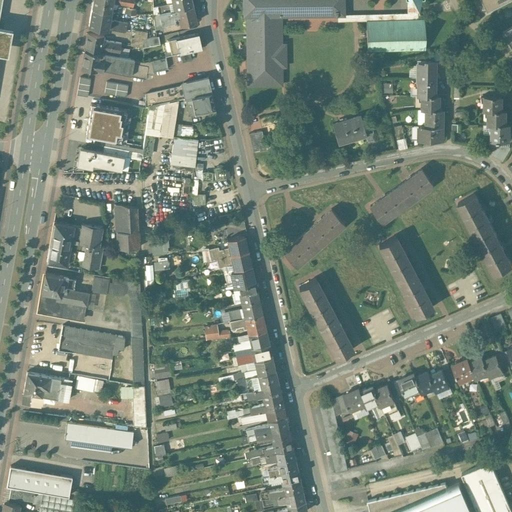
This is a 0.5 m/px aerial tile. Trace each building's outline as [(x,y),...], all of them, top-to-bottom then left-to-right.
[(0,0),(0,52),(8,54),(12,27),(3,26),(0,25),(0,11),(1,0),(0,0)] [(112,0),(93,0),(92,7),(111,10),(112,2),(112,0)] [(174,0),(175,1),(173,2),(175,9),(177,9),(192,5),(190,0),(174,0)] [(334,0),(243,0),(244,15),(280,14),(334,14),(334,0)] [(380,13),(367,14),(368,20),(366,20),(367,51),(425,49),(424,18),(423,19),(418,19),(417,0),(406,0),(407,12),(380,13)] [(511,0),(482,0),(488,11),(509,0),(511,0),(511,26),(502,32),(511,48),(511,47),(511,0)] [(168,3),(153,6),(154,14),(159,13),(175,9),(173,2),(168,3)] [(192,5),(177,9),(179,15),(181,24),(196,21),(192,5)] [(111,10),(92,7),(89,25),(107,28),(109,19),(111,10)] [(175,9),(159,13),(161,23),(164,22),(175,20),(174,17),(175,17),(175,16),(179,15),(177,9),(175,9)] [(159,13),(154,14),(155,29),(165,26),(164,22),(161,23),(159,13)] [(280,14),(246,15),(246,84),(281,84),(281,66),(284,66),(284,49),(281,49),(280,14)] [(120,21),(109,19),(107,28),(118,30),(120,21)] [(103,35),(88,32),(85,49),(100,52),(102,39),(103,35)] [(195,33),(168,39),(171,54),(198,48),(195,33)] [(158,35),(143,39),(143,47),(160,44),(158,35)] [(121,43),(102,39),(100,52),(119,55),(120,49),(121,43)] [(127,62),(99,57),(100,52),(85,49),(81,66),(125,74),(127,62)] [(119,55),(100,52),(99,57),(127,62),(127,61),(128,57),(124,56),(119,55)] [(153,69),(151,59),(144,60),(144,62),(150,63),(149,70),(153,69)] [(144,62),(127,61),(127,62),(125,74),(147,78),(149,70),(146,70),(144,62)] [(418,81),(435,81),(435,61),(427,61),(427,63),(418,63),(418,81)] [(435,81),(418,81),(417,95),(421,95),(435,95),(435,81)] [(384,82),(384,92),(393,92),(392,82),(384,82)] [(211,91),(186,97),(190,114),(215,109),(211,91)] [(435,95),(421,95),(421,109),(425,109),(438,109),(438,95),(435,95)] [(502,96),(484,96),(484,110),(488,110),(501,110),(502,96)] [(186,97),(169,101),(171,108),(173,118),(190,114),(186,97)] [(169,101),(149,105),(147,120),(146,123),(160,126),(164,110),(171,108),(169,101)] [(126,110),(91,104),(86,135),(120,141),(126,110)] [(438,109),(425,109),(425,125),(441,125),(442,125),(442,109),(438,109)] [(501,110),(488,110),(488,124),(492,124),(506,124),(506,110),(501,110)] [(360,115),(343,121),(342,120),(339,121),(339,122),(333,124),(338,143),(339,142),(338,142),(364,134),(364,135),(366,135),(364,130),(360,115)] [(193,133),(193,124),(175,123),(175,132),(193,133)] [(506,124),(492,124),(492,140),(497,140),(497,141),(500,141),(500,140),(509,140),(509,124),(506,124)] [(401,125),(393,126),(396,140),(404,138),(401,125)] [(425,125),(420,125),(420,139),(430,139),(430,138),(441,138),(441,125),(425,125)] [(372,128),(364,130),(366,135),(367,141),(375,139),(372,128)] [(262,131),(249,134),(253,151),(259,150),(258,144),(264,143),(262,131)] [(195,166),(198,137),(172,135),(170,163),(195,166)] [(128,149),(104,145),(103,151),(124,155),(123,156),(127,157),(128,149)] [(103,151),(80,146),(76,164),(92,167),(92,163),(121,169),(123,156),(124,155),(103,151)] [(202,179),(229,178),(229,164),(213,165),(213,170),(202,170),(202,179)] [(421,168),(396,187),(407,203),(413,198),(412,197),(424,188),(426,190),(433,184),(421,168)] [(396,187),(370,206),(381,222),(389,216),(387,214),(399,206),(400,208),(407,203),(396,187)] [(476,193),(459,202),(477,237),(494,228),(491,221),(488,223),(484,215),(486,213),(484,208),(481,209),(477,202),(480,201),(476,193)] [(136,206),(120,204),(121,213),(122,230),(117,231),(117,247),(138,247),(136,206)] [(332,208),(307,229),(321,244),(327,239),(325,237),(337,227),(339,229),(345,223),(332,208)] [(73,224),(53,220),(49,245),(69,248),(69,245),(73,224)] [(101,227),(81,223),(81,225),(73,224),(69,245),(77,246),(77,249),(84,250),(81,263),(98,266),(100,255),(101,255),(103,246),(98,246),(101,227)] [(494,228),(477,237),(496,272),(511,263),(511,261),(509,255),(506,257),(503,250),(505,249),(502,243),(500,245),(496,237),(498,236),(494,228)] [(307,229),(283,250),(296,265),(303,259),(302,258),(313,248),(315,249),(321,244),(307,229)] [(243,235),(228,238),(230,248),(231,254),(247,251),(243,235)] [(396,235),(379,244),(398,279),(415,270),(411,263),(408,264),(404,257),(407,255),(404,250),(402,252),(398,244),(400,243),(396,235)] [(152,253),(168,253),(169,237),(153,237),(152,253)] [(69,248),(49,245),(46,260),(66,264),(69,248)] [(215,246),(209,247),(211,255),(203,256),(203,259),(212,259),(217,257),(215,250),(216,250),(215,246)] [(216,250),(215,250),(217,257),(231,254),(230,248),(227,249),(227,247),(216,250)] [(247,251),(231,254),(233,261),(235,270),(250,266),(247,251)] [(231,254),(217,257),(219,266),(231,263),(230,261),(233,261),(231,254)] [(170,268),(169,256),(152,256),(153,269),(170,268)] [(250,266),(235,270),(238,285),(254,282),(250,266)] [(419,278),(415,270),(398,279),(416,314),(433,305),(429,298),(427,299),(423,292),(426,291),(423,285),(420,286),(416,279),(419,278)] [(63,274),(44,271),(41,291),(58,294),(60,294),(61,286),(65,287),(67,275),(63,275),(63,274)] [(322,294),(318,286),(320,285),(316,277),(299,286),(317,321),(335,312),(331,305),(329,306),(325,299),(327,298),(324,293),(322,294)] [(190,294),(189,278),(174,279),(175,295),(190,294)] [(139,282),(128,280),(127,285),(107,282),(105,293),(111,294),(118,295),(123,294),(125,292),(128,296),(129,311),(131,335),(142,337),(139,282)] [(238,285),(238,287),(241,301),(257,298),(254,282),(238,285)] [(238,285),(219,290),(221,296),(236,292),(235,288),(238,287),(238,285)] [(65,287),(61,286),(60,294),(58,294),(57,298),(64,299),(85,303),(87,291),(65,287)] [(58,294),(41,291),(37,309),(61,314),(64,299),(57,298),(58,294)] [(257,298),(241,301),(245,317),(261,313),(257,298)] [(85,303),(64,299),(61,314),(83,318),(85,303)] [(335,312),(317,321),(336,357),(353,348),(349,340),(347,341),(343,334),(345,333),(343,328),(341,329),(337,322),(339,321),(335,312)] [(501,312),(492,316),(496,325),(505,320),(501,312)] [(261,313),(245,317),(249,332),(265,329),(261,313)] [(245,317),(229,320),(230,328),(233,330),(235,330),(236,327),(243,326),(243,329),(247,328),(248,332),(249,332),(245,317)] [(204,324),(204,338),(230,337),(230,327),(217,328),(217,323),(204,324)] [(74,327),(62,325),(62,324),(58,349),(70,351),(72,338),(74,327)] [(116,334),(74,327),(72,338),(114,346),(116,335),(116,334)] [(249,332),(250,340),(252,346),(268,343),(265,329),(249,332)] [(124,336),(116,335),(114,346),(113,353),(117,353),(118,348),(123,349),(124,336)] [(114,346),(72,338),(70,350),(112,357),(113,353),(114,346)] [(268,343),(252,346),(253,352),(255,360),(271,356),(268,343)] [(503,352),(497,354),(502,367),(508,364),(503,352)] [(497,354),(483,360),(489,372),(490,376),(503,370),(502,367),(497,354)] [(271,356),(255,360),(256,367),(258,373),(274,370),(271,356)] [(482,356),(469,361),(474,374),(476,378),(489,372),(483,360),(482,356)] [(468,357),(453,364),(457,373),(456,373),(457,375),(458,375),(460,380),(474,374),(469,361),(468,357)] [(156,376),(168,374),(166,367),(154,369),(156,376)] [(256,367),(247,369),(248,376),(258,373),(256,367)] [(443,368),(430,374),(435,386),(437,390),(449,384),(443,368)] [(274,370),(258,373),(261,387),(277,384),(274,370)] [(416,376),(422,392),(435,386),(430,374),(428,370),(416,376)] [(69,378),(26,371),(23,391),(44,395),(65,399),(69,378)] [(414,372),(399,378),(399,379),(403,387),(402,388),(404,390),(405,393),(408,400),(414,398),(415,395),(422,392),(416,376),(414,372)] [(77,373),(75,387),(95,391),(98,378),(77,373)] [(248,376),(245,376),(248,390),(261,387),(258,373),(248,376)] [(474,374),(460,380),(463,386),(469,384),(471,380),(476,378),(478,383),(479,383),(476,378),(474,374)] [(156,379),(158,388),(163,387),(164,392),(171,391),(169,377),(156,379)] [(399,379),(394,381),(400,395),(405,393),(404,390),(402,388),(403,387),(399,379)] [(388,383),(375,389),(380,401),(382,405),(395,399),(388,383)] [(147,425),(147,384),(133,384),(132,424),(147,425)] [(277,384),(261,387),(262,394),(263,398),(279,394),(277,384)] [(373,385),(361,391),(366,403),(367,407),(380,401),(375,389),(373,385)] [(248,390),(240,392),(241,399),(262,394),(261,387),(248,390)] [(359,387),(344,393),(348,402),(347,403),(348,405),(349,404),(351,409),(366,403),(361,391),(359,387)] [(44,395),(23,391),(24,391),(21,403),(22,403),(38,405),(39,405),(43,405),(44,395)] [(160,394),(160,405),(172,404),(171,393),(160,394)] [(279,394),(263,398),(264,402),(266,408),(282,405),(279,394)] [(264,402),(242,406),(244,413),(266,408),(264,402)] [(333,403),(321,406),(336,471),(347,469),(333,403)] [(282,405),(266,408),(267,415),(268,419),(284,415),(282,405)] [(266,408),(244,413),(245,420),(267,415),(266,408)] [(392,411),(394,420),(403,417),(400,409),(392,411)] [(505,410),(500,412),(504,423),(510,421),(505,410)] [(491,413),(486,416),(490,426),(496,424),(491,413)] [(284,415),(268,419),(269,422),(271,430),(286,426),(284,415)] [(133,431),(66,421),(64,436),(131,445),(133,431)] [(269,422),(255,425),(255,427),(256,433),(271,430),(269,422)] [(286,426),(271,430),(272,435),(273,440),(289,437),(286,426)] [(437,427),(425,432),(431,445),(431,446),(444,441),(437,427)] [(345,440),(354,443),(358,431),(349,428),(345,440)] [(249,434),(250,439),(258,437),(258,438),(272,435),(271,430),(256,433),(249,434)] [(158,440),(168,439),(168,431),(157,432),(158,440)] [(425,432),(417,435),(423,448),(431,445),(425,432)] [(400,448),(394,434),(388,436),(394,451),(400,448)] [(289,437),(273,440),(274,444),(275,450),(291,447),(289,437)] [(166,452),(164,442),(154,444),(157,454),(166,452)] [(375,458),(386,453),(382,442),(371,447),(375,458)] [(274,444),(249,450),(251,456),(275,450),(274,444)] [(291,447),(275,450),(277,457),(278,461),(293,458),(291,447)] [(275,450),(251,456),(252,463),(277,457),(275,450)] [(293,458),(278,461),(279,467),(280,472),(296,468),(293,458)] [(511,511),(511,508),(491,460),(462,473),(479,511),(511,511)] [(71,476),(10,465),(6,485),(68,495),(71,476)] [(165,474),(179,472),(178,465),(164,467),(165,474)] [(296,468),(280,472),(281,477),(283,483),(298,479),(296,468)] [(298,479),(283,483),(284,488),(285,493),(301,489),(298,479)] [(389,511),(473,511),(460,481),(448,486),(389,511)] [(445,482),(367,500),(370,511),(389,511),(448,486),(445,482)] [(284,488),(280,489),(279,486),(276,487),(278,494),(285,493),(284,488)] [(301,489),(285,493),(287,500),(287,503),(303,500),(301,489)] [(41,493),(32,491),(30,500),(39,501),(41,493)] [(73,511),(75,499),(41,493),(39,501),(41,501),(39,511),(73,511)] [(165,497),(166,504),(187,499),(186,493),(165,497)] [(278,494),(272,496),(274,503),(287,500),(285,493),(278,494)] [(265,497),(262,498),(263,506),(274,503),(272,496),(265,497)] [(303,500),(287,503),(288,507),(289,511),(299,511),(305,511),(303,500)] [(18,511),(19,503),(3,501),(1,511),(18,511)]
